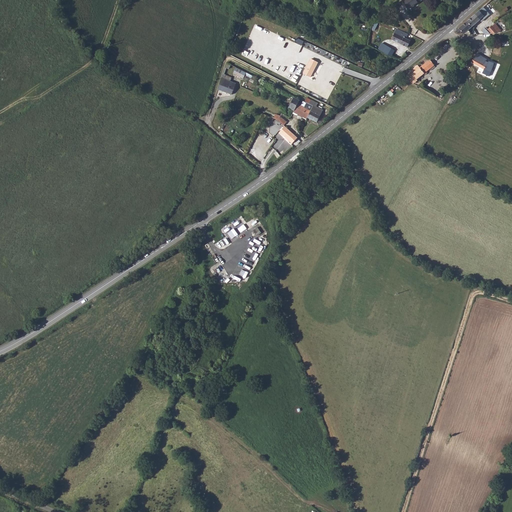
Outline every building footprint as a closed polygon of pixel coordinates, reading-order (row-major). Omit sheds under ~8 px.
[(422,0),(403,0),(402,1),(407,9),(417,3),(418,4),(423,1),(422,0)] [(480,11),(467,22),(472,27),(479,21),(479,19),(483,16),(481,13),(481,12),(480,11)] [(462,32),(463,34),(466,34),(470,35),(470,33),(468,30),(472,27),(467,22),(456,31),(458,34),(460,34),(462,32)] [(406,39),(400,36),(401,32),(397,30),(392,40),(407,48),(410,42),(406,39)] [(378,48),(391,56),(395,49),(382,41),(378,48)] [(311,76),(318,61),(311,58),(304,73),(311,76)] [(474,58),(472,62),(484,69),(486,65),(483,63),(484,61),(481,60),(480,61),(474,58)] [(405,73),(404,74),(408,81),(410,79),(413,82),(416,80),(416,79),(430,68),(426,63),(408,76),(405,73)] [(247,72),(237,67),(234,74),(243,79),(247,72)] [(222,73),(218,89),(232,95),(236,83),(225,79),(226,76),(225,75),(226,74),(222,73)] [(288,109),(295,111),(298,105),(300,101),(293,98),(288,109)] [(313,107),(308,118),(317,123),(322,113),(315,109),(318,104),(312,101),(310,104),(313,107)] [(298,105),(295,111),(293,114),(297,116),(299,115),(303,117),(303,119),(306,120),(308,118),(313,107),(308,105),(306,109),(298,105)] [(277,115),(275,119),(280,121),(286,127),(288,120),(282,117),(277,115)] [(286,127),(281,133),(293,144),(297,138),(286,127)] [(248,257),(255,260),(257,253),(251,250),(248,257)]
